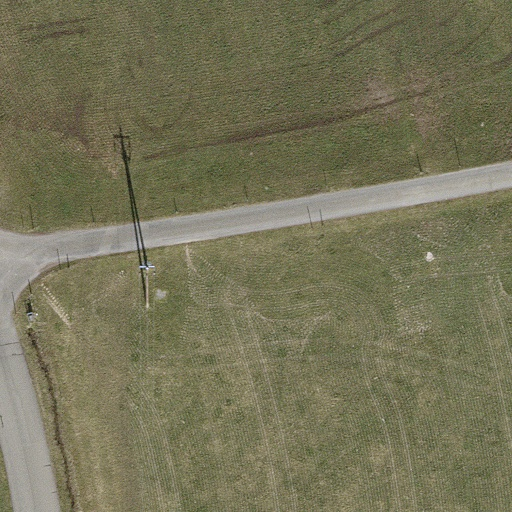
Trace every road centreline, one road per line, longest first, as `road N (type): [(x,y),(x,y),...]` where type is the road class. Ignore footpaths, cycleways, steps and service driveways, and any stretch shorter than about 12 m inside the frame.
road 1 (track): [(511,174),(0,263)]
road 2 (tertiary): [(0,374),(32,511)]
